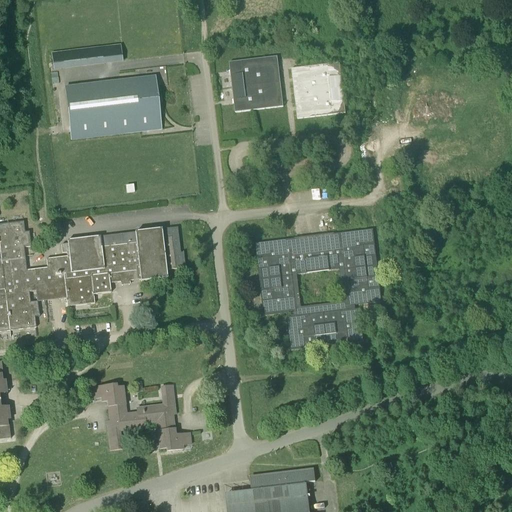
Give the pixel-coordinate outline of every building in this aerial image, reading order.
[(53,70),(122,64),(121,46),(52,51),(53,70)] [(235,113),(283,107),(277,58),(229,63),(235,113)] [(291,70),(297,120),(345,114),(339,64),(291,70)] [(155,78),(120,82),(64,89),(71,141),(161,130),(155,78)] [(26,271),(24,252),(24,248),(31,248),(29,233),(25,233),(23,223),(0,225),(0,332),(36,328),(35,318),(39,317),(37,302),(30,303),(29,293),(65,289),(67,308),(94,305),(93,296),(111,294),(109,284),(140,281),(141,283),(167,280),(166,271),(185,269),(183,253),(180,253),(177,228),(67,241),(68,245),(61,246),(62,254),(66,254),(67,257),(46,260),(47,269),(26,271)] [(360,310),(355,310),(355,306),(382,303),(373,230),(334,235),(335,243),(295,248),(294,240),(255,244),(264,317),(291,314),(291,318),(287,318),(291,351),(364,343),(360,310)] [(10,420),(8,408),(0,408),(0,394),(6,394),(5,382),(3,382),(1,363),(0,363),(0,440),(10,439),(9,427),(7,427),(6,421),(10,420)] [(90,389),(90,390),(91,400),(101,399),(101,403),(107,402),(109,423),(107,423),(110,451),(122,450),(120,432),(146,429),(145,425),(156,423),(159,450),(166,449),(166,452),(183,450),(182,450),(182,447),(191,446),(190,434),(175,436),(173,416),(175,415),(174,399),(173,399),(171,387),(161,388),(162,400),(163,406),(136,409),(137,414),(126,415),(123,388),(116,389),(116,386),(100,388),(90,389)] [(308,511),(306,483),(315,482),(314,471),(250,478),(252,492),(225,495),(227,511),(308,511)]
